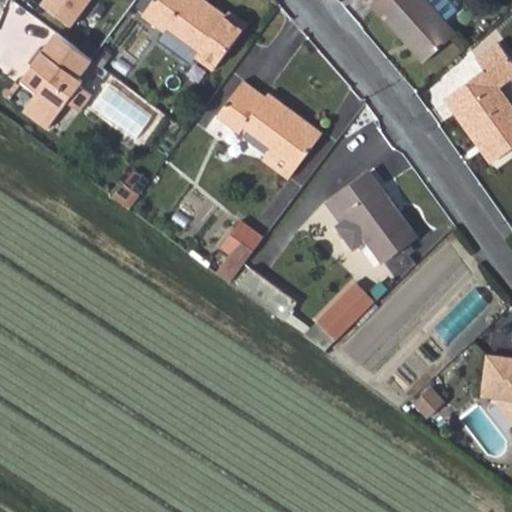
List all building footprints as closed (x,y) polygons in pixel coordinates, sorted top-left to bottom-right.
[(48,0),(47,3),(81,27),(99,0),(48,0)] [(216,72),(252,26),(235,12),(229,18),(206,0),(157,0),(145,16),(168,35),(174,28),(203,52),(199,57),(216,72)] [(460,29),(434,0),(376,0),(426,57),(460,29)] [(95,57),(60,30),(25,79),(41,92),(27,109),(49,126),(68,102),(80,110),(94,92),(80,82),(86,75),(83,73),(95,57)] [(511,148),(511,99),(503,88),(511,81),(511,49),(505,40),(481,59),(488,68),(450,94),(499,158),(511,148)] [(276,146),(266,158),(290,177),(325,131),(272,92),(270,95),(248,78),(219,116),(241,132),(247,127),(276,146)] [(370,240),(386,261),(419,236),(372,172),(329,203),(340,218),(349,212),(352,216),(336,227),(349,246),(357,249),(370,240)] [(133,209),(143,196),(125,181),(115,195),(133,209)] [(223,245),(234,252),(247,263),(267,235),(245,218),(223,245)] [(247,263),(234,252),(217,272),(232,283),(247,263)] [(283,316),(299,298),(253,261),(237,280),(283,316)] [(356,280),(316,318),(335,336),(375,299),(356,280)] [(335,336),(316,318),(299,334),(320,349),(335,336)] [(511,352),(487,348),(480,387),(496,390),(511,411),(511,352)] [(420,402),(433,417),(452,401),(440,386),(420,402)]
